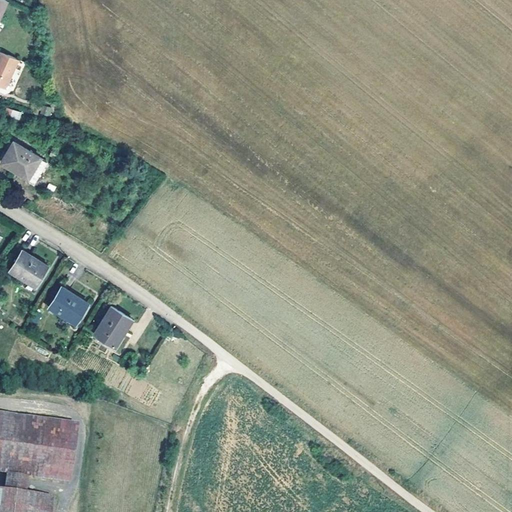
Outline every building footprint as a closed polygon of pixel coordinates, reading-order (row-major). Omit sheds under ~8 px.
[(0,82),(6,85),(19,56),(0,47),(0,82)] [(6,116),(20,120),(22,112),(8,108),(6,116)] [(48,160),(16,140),(4,160),(35,180),(48,160)] [(18,268),(28,250),(19,245),(8,262),(18,268)] [(17,269),(30,277),(31,275),(44,283),(55,265),(29,248),(28,250),(18,268),(17,269)] [(31,275),(30,277),(42,285),(44,283),(31,275)] [(71,311),(85,319),(95,302),(69,286),(57,305),(70,313),(71,311)] [(138,317),(118,305),(101,333),(111,339),(120,344),(131,328),(138,317)] [(71,311),(70,313),(83,322),(85,319),(71,311)] [(120,344),(111,339),(109,342),(122,350),(134,330),(131,328),(120,344)] [(0,470),(8,471),(6,487),(26,490),(28,474),(71,480),(79,423),(0,411),(0,470)] [(51,511),(54,495),(26,490),(6,487),(0,486),(0,511),(51,511)]
